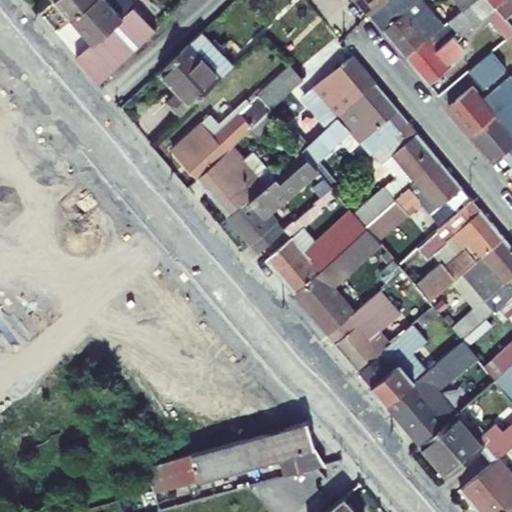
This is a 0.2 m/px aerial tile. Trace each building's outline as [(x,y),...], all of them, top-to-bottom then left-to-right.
[(55,0),(72,20),(94,0),(55,0)] [(92,42),(75,57),(98,84),(154,29),(126,0),(94,0),(72,20),(92,42)] [(349,0),(358,11),(369,0),(349,0)] [(369,0),(358,11),(400,60),(438,28),(414,0),(369,0)] [(468,0),(438,28),(400,60),(423,87),(446,67),(443,64),(459,51),(450,40),(454,37),(478,16),(501,42),(509,35),(500,25),(478,0),(468,0)] [(511,0),(500,0),(498,2),(496,0),(478,0),(500,25),(511,15),(511,0)] [(201,90),(233,59),(203,25),(171,56),(188,75),(201,90)] [(486,55),(463,76),(475,90),(499,69),(486,55)] [(352,103),(329,124),(335,130),(359,110),(382,90),(358,63),(328,89),(342,104),(348,99),(352,103)] [(190,101),(201,90),(188,75),(177,85),(190,101)] [(230,148),(292,90),(280,76),(218,135),(230,148)] [(462,90),(441,108),(465,137),(511,95),(511,91),(504,82),(475,106),(462,90)] [(323,115),(329,124),(352,103),(348,99),(342,104),(328,89),(322,94),(330,103),(326,106),(329,110),(323,115)] [(382,90),(359,110),(381,137),(378,140),(381,144),(365,157),(373,166),(381,159),(388,153),(415,130),(404,118),(382,90)] [(313,104),(323,115),(329,110),(326,106),(330,103),(322,94),(317,99),(313,104)] [(511,95),(465,137),(488,164),(503,152),(511,162),(511,112),(511,111),(511,110),(511,95)] [(268,114),(277,125),(282,120),(274,109),(268,114)] [(268,114),(242,139),(251,150),(278,126),(277,125),(268,114)] [(181,162),(210,135),(201,124),(172,150),(181,162)] [(371,232),(446,168),(415,130),(388,153),(381,159),(403,185),(361,222),(371,232)] [(295,133),(289,139),(305,157),(312,151),(295,133)] [(213,139),(210,135),(181,162),(196,179),(230,148),(218,135),(213,139)] [(264,192),(229,152),(197,182),(229,221),(264,192)] [(266,217),(319,173),(305,157),(264,192),(229,221),(262,259),(284,239),(285,239),(266,217)] [(431,212),(450,234),(481,208),(446,168),(371,232),(386,251),(431,212)] [(490,267),(511,248),(511,245),(490,220),(481,208),(450,234),(445,239),(455,250),(462,244),(474,258),(479,254),(490,267)] [(295,298),(320,276),(300,254),(329,229),(315,213),(285,239),(284,239),(290,247),(268,266),(295,298)] [(383,253),(368,235),(320,276),(295,298),(332,341),(357,319),(336,294),(383,253)] [(511,248),(490,267),(482,274),(470,284),(493,311),(483,320),(461,339),(468,347),(470,348),(498,324),(511,312),(511,248)] [(470,284),(482,274),(474,265),(455,282),(463,290),(470,284)] [(463,290),(460,293),(483,320),(493,311),(470,284),(463,290)] [(199,410),(239,379),(168,291),(129,322),(199,410)] [(370,317),(366,312),(357,319),(332,341),(363,378),(393,352),(366,320),(370,317)] [(511,312),(498,324),(507,336),(511,331),(511,312)] [(428,344),(417,331),(393,352),(363,378),(393,411),(433,377),(423,366),(410,378),(405,373),(437,345),(433,340),(428,344)] [(433,377),(393,411),(426,450),(452,428),(432,405),(481,362),(470,348),(468,347),(433,377)] [(511,376),(502,385),(511,397),(511,376)] [(511,421),(487,444),(464,417),(452,428),(426,450),(455,483),(488,454),(494,461),(511,445),(511,421)] [(280,481),(327,467),(312,451),(306,425),(146,470),(141,472),(147,494),(148,496),(149,495),(274,459),(280,481)] [(504,465),(511,457),(511,445),(494,461),(500,468),(504,465)] [(467,497),(479,511),(511,511),(511,474),(504,465),(500,468),(467,497)] [(356,511),(344,496),(325,511),(356,511)]
